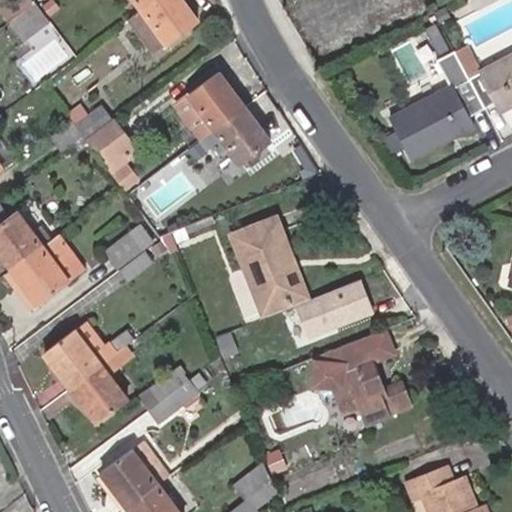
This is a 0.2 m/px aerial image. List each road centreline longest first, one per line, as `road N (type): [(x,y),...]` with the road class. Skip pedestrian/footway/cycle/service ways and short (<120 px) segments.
road 1 (residential): [(246,0),(290,82),(394,222)]
road 2 (residential): [(394,222),(511,388)]
road 3 (residential): [(63,511),(0,383)]
road 4 (residential): [(511,162),(394,222)]
